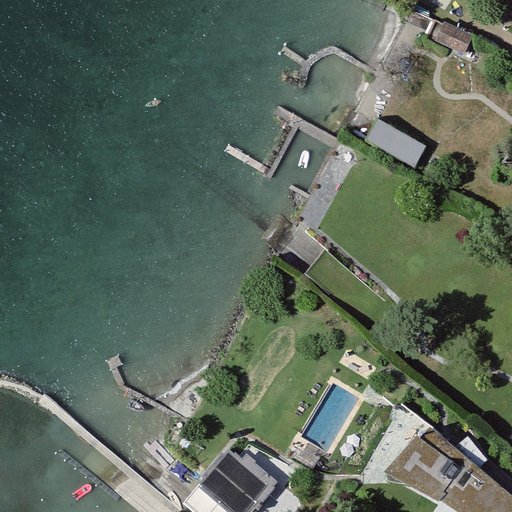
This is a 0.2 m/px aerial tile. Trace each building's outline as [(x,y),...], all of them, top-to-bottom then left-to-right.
[(473,38),(445,24),(437,43),(465,56),(473,38)] [(427,150),(379,124),(368,145),(416,171),(427,150)] [(386,301),(327,251),(306,276),(366,326),(386,301)] [(452,511),(511,511),(511,497),(435,433),(426,443),(466,473),(444,507),(452,511)] [(466,473),(426,443),(423,441),(391,479),(444,507),(466,473)] [(233,452),(203,488),(231,511),(256,511),(280,484),(249,459),(246,463),(233,452)]
